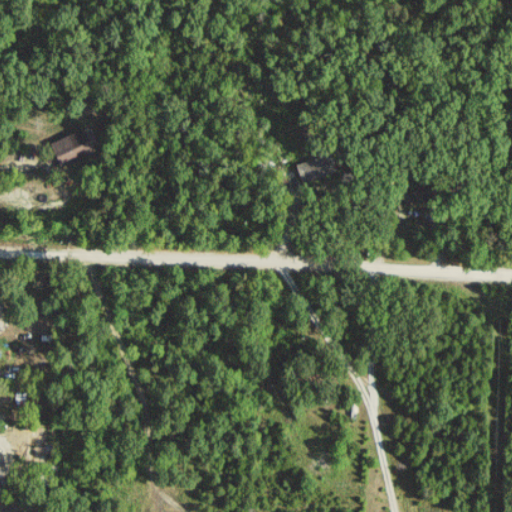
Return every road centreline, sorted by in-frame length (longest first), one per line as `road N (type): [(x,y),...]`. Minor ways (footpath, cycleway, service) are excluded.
road 1 (residential): [(0,251),(511,270)]
road 2 (residential): [(460,268),(502,329),(505,383),(495,397),(460,410),(375,419),(342,351),(273,265)]
